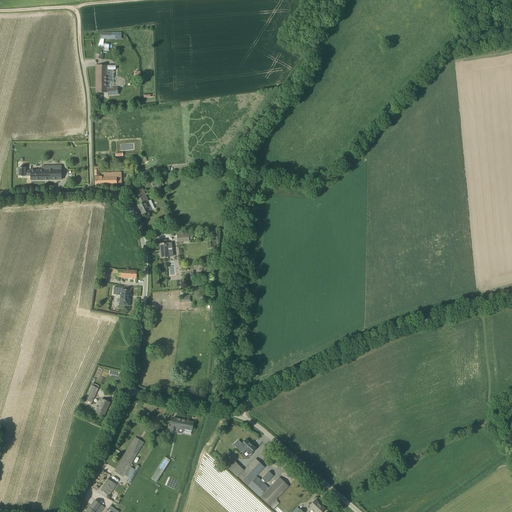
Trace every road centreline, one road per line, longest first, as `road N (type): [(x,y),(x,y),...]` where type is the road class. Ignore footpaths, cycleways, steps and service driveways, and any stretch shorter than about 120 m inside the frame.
road 1 (track): [(241,418),(257,393),(390,329),(492,302)]
road 2 (unclassified): [(353,511),(241,418),(128,391)]
road 3 (unclassified): [(128,391),(144,291),(140,231),(120,203),(89,198)]
road 4 (unclassified): [(74,511),(128,391)]
road 5 (unclassified): [(89,198),(82,70)]
